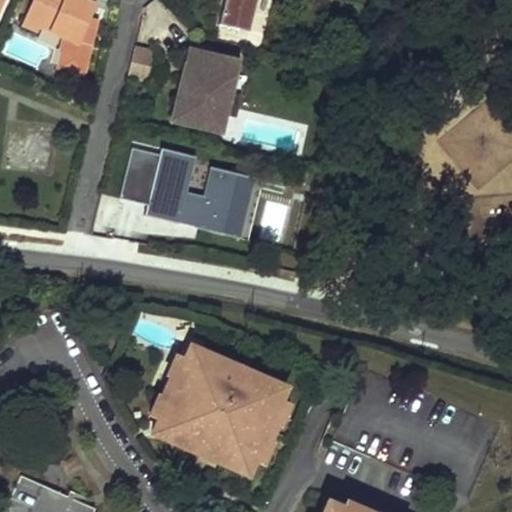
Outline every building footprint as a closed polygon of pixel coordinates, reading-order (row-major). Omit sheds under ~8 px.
[(90,17),(95,6),(86,2),(87,0),(32,0),(23,23),(39,30),(41,25),(59,33),(55,42),(58,44),(50,61),(72,71),(95,19),(90,17)] [(256,0),(224,0),(219,25),(249,31),(256,0)] [(153,51),(134,47),(127,76),(146,81),(153,51)] [(228,92),(236,61),(191,49),(182,83),(180,83),(176,100),(178,101),(173,119),(218,130),(223,111),(211,107),(214,92),(227,96),(228,92)] [(240,95),(228,92),(227,96),(214,92),(211,107),(223,111),(236,114),(240,95)] [(157,154),(129,148),(117,197),(145,204),(142,215),(246,241),(262,177),(208,164),(200,197),(183,193),(192,157),(158,149),(157,154)] [(155,421),(149,436),(245,477),(252,462),(278,404),(284,391),(188,349),(182,362),(155,421)] [(173,358),(146,417),(155,421),(182,362),(173,358)] [(278,404),(252,462),(261,466),(287,408),(278,404)]
